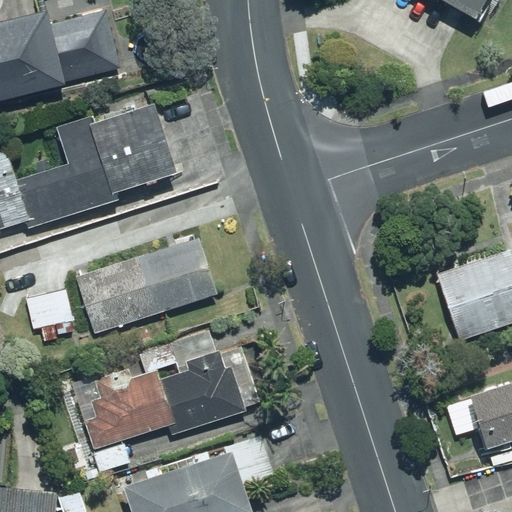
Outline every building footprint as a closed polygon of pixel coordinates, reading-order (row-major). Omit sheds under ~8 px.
[(438,0),(473,19),(483,0),(438,0)] [(45,26),(40,9),(0,20),(0,101),(61,85),(119,69),(103,10),(45,26)] [(0,146),(0,228),(25,222),(26,228),(116,204),(113,191),(175,175),(156,104),(94,121),(92,112),(52,122),(62,162),(12,175),(5,146),(0,146)] [(195,236),(72,275),(92,335),(214,296),(195,236)] [(511,254),(509,249),(434,274),(457,341),(511,322),(511,254)] [(70,333),(68,322),(72,321),(66,289),(25,297),(31,329),(38,328),(41,343),(59,340),(58,335),(70,333)] [(124,360),(66,380),(97,473),(132,462),(124,440),(165,426),(169,437),(261,405),(240,342),(184,361),(186,367),(157,377),(155,369),(130,378),(124,360)] [(511,379),(463,394),(464,400),(444,406),(452,433),(475,426),(483,454),(510,446),(509,442),(511,440),(511,379)] [(190,461),(163,469),(161,463),(143,469),(144,474),(119,482),(127,511),(246,511),(239,487),(274,476),(261,434),(222,445),(224,451),(205,456),(204,451),(189,455),(190,461)] [(14,488),(12,511),(52,511),(55,491),(14,488)] [(86,511),(78,490),(56,499),(61,511),(86,511)]
